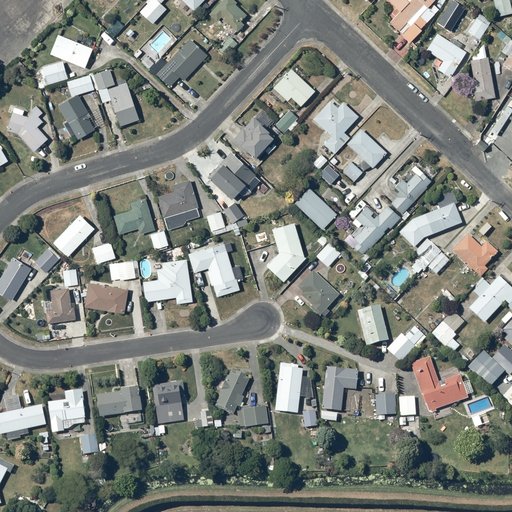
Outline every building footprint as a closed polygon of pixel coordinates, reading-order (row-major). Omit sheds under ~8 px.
[(163,0),(150,0),(151,0),(140,12),(153,24),(167,9),(161,4),(163,0)] [(182,0),(194,11),(204,0),(182,0)] [(247,14),(232,0),(219,0),(221,1),(209,14),(217,22),(222,17),(237,31),(244,24),(240,21),(247,14)] [(436,0),(389,0),(402,12),(390,24),(411,44),(435,14),(429,8),(436,0)] [(511,13),(511,10),(510,0),(494,0),(497,16),(511,13)] [(108,45),(125,27),(116,18),(99,37),(108,45)] [(478,18),(469,32),(481,40),(490,25),(478,18)] [(511,70),(511,40),(509,39),(510,36),(501,30),(497,37),(507,43),(502,52),(508,56),(503,65),(511,70)] [(467,52),(438,33),(427,51),(443,62),(438,70),(451,78),(467,52)] [(93,48),(58,34),(50,54),(85,68),(93,48)] [(207,55),(189,39),(166,64),(146,46),(136,57),(170,87),(179,77),(184,81),(207,55)] [(496,98),(489,57),(471,61),(475,84),(473,84),(477,102),(496,98)] [(51,86),(50,84),(68,79),(63,61),(46,66),(37,69),(40,80),(35,81),(38,90),(51,86)] [(93,73),(98,88),(103,102),(108,101),(112,112),(115,111),(121,126),(139,120),(127,83),(116,87),(115,84),(110,68),(93,73)] [(314,91),(291,69),(271,91),(283,102),(289,95),(301,106),(314,91)] [(98,88),(93,73),(67,81),(72,96),(98,88)] [(84,106),(78,95),(59,105),(67,121),(64,123),(71,137),(75,134),(78,139),(94,130),(82,107),(84,106)] [(337,108),(330,101),(313,119),(332,136),(324,144),(335,153),(349,137),(344,132),(358,117),(342,102),(337,108)] [(18,134),(34,151),(47,139),(39,129),(37,126),(43,122),(39,116),(43,113),(38,106),(31,110),(33,113),(27,117),(23,116),(24,110),(15,107),(7,130),(18,134)] [(274,125),(281,133),(284,135),(288,130),(290,132),(300,121),(296,117),(289,110),(274,125)] [(275,135),(253,117),(232,141),(240,148),(241,146),(255,158),(272,139),(275,135)] [(350,160),(340,170),(353,182),(361,174),(362,172),(369,165),(372,168),(386,153),(361,129),(347,144),(362,158),(355,165),(350,160)] [(234,198),(242,190),(248,196),(262,181),(255,174),(230,151),(219,162),(220,163),(209,175),(234,198)] [(328,160),(321,154),(312,163),(319,169),(328,160)] [(339,175),(328,165),(319,174),(330,184),(339,175)] [(432,180),(415,165),(411,169),(416,173),(408,182),(403,177),(396,185),(402,191),(391,203),(403,214),(432,180)] [(200,217),(189,180),(173,185),(175,191),(157,197),(167,230),(184,225),(183,222),(200,217)] [(337,214),(309,187),(295,202),(322,229),(337,214)] [(426,237),(462,223),(454,203),(451,195),(436,201),(437,205),(432,207),(434,211),(413,219),(400,232),(416,250),(413,253),(418,259),(410,267),(418,275),(427,265),(436,274),(448,261),(426,237)] [(155,230),(146,200),(131,204),(133,210),(114,216),(119,234),(138,228),(140,234),(155,230)] [(352,248),(361,256),(366,261),(370,257),(366,251),(389,227),(390,228),(400,218),(387,206),(377,216),(361,201),(346,216),(360,230),(353,237),(350,234),(344,240),(352,248)] [(243,215),(236,203),(224,210),(231,222),(243,215)] [(227,232),(221,212),(207,216),(213,236),(227,232)] [(80,255),(74,250),(94,229),(80,215),(54,243),(68,256),(69,255),(75,261),(80,255)] [(305,258),(294,222),(272,229),(280,253),(267,266),(283,281),(305,258)] [(169,246),(165,231),(151,234),(154,249),(169,246)] [(328,267),(337,257),(339,259),(344,254),(322,232),(316,239),(325,247),(317,256),(328,267)] [(481,248),(468,235),(453,251),(480,277),(487,270),(484,266),(497,252),(487,242),(481,248)] [(231,266),(227,253),(232,252),(231,247),(228,239),(223,240),(224,242),(188,253),(194,272),(206,269),(211,287),(213,286),(217,297),(238,290),(241,289),(239,282),(244,281),(239,264),(231,266)] [(116,258),(111,242),(93,248),(97,263),(116,258)] [(60,258),(49,247),(35,262),(46,272),(60,258)] [(31,269),(13,258),(0,279),(0,293),(11,301),(31,269)] [(192,302),(187,259),(162,262),(163,268),(157,269),(159,280),(143,282),(146,301),(176,297),(177,304),(192,302)] [(137,278),(136,261),(109,263),(111,280),(137,278)] [(78,284),(76,268),(63,270),(65,286),(78,284)] [(304,293),(302,296),(313,306),(311,308),(319,316),(339,296),(314,272),(298,288),(304,293)] [(505,300),(509,304),(507,306),(511,310),(511,289),(499,277),(490,286),(484,281),(474,291),(480,297),(469,309),(484,323),(505,300)] [(89,283),(88,289),(82,288),(81,298),(86,299),(85,307),(125,313),(128,289),(89,283)] [(74,319),(69,288),(51,291),(54,310),(46,311),(48,323),(74,319)] [(447,289),(442,295),(452,303),(457,297),(447,289)] [(388,340),(379,305),(357,310),(366,346),(388,340)] [(461,343),(462,342),(453,333),(454,332),(464,321),(452,310),(443,321),(431,334),(452,353),(458,346),(461,343)] [(511,313),(509,310),(501,319),(506,324),(511,317),(511,313)] [(511,320),(503,330),(508,336),(505,339),(511,346),(511,344),(511,320)] [(426,337),(415,326),(404,336),(402,334),(387,348),(399,362),(426,337)] [(467,366),(478,355),(464,342),(455,350),(458,353),(456,356),(467,366)] [(488,387),(505,371),(509,375),(511,372),(511,351),(504,344),(498,351),(494,347),(487,355),(483,350),(478,355),(467,366),(488,387)] [(469,378),(463,380),(461,374),(439,381),(430,356),(410,363),(428,412),(468,398),(467,395),(474,393),(469,378)] [(298,368),(298,365),(280,363),(275,412),(297,414),(299,396),(313,398),(311,377),(301,376),(302,369),(298,368)] [(355,389),(355,386),(368,387),(369,381),(356,380),(357,369),(326,366),(321,419),(337,421),(338,411),(341,411),(349,412),(350,395),(344,394),(344,388),(352,389),(355,389)] [(234,417),(236,412),(249,379),(229,371),(215,404),(219,405),(217,410),(234,417)] [(160,432),(160,434),(165,433),(164,423),(166,423),(184,420),(178,381),(154,384),(159,424),(160,432)] [(100,417),(119,414),(119,417),(128,415),(127,413),(142,411),(138,386),(127,388),(128,390),(97,395),(100,417)] [(64,431),(64,429),(71,429),(73,425),(86,424),(82,389),(65,391),(66,399),(48,402),(52,433),(64,431)] [(396,414),(395,393),(376,394),(376,415),(396,414)] [(3,398),(6,412),(0,413),(0,432),(2,440),(7,439),(8,441),(20,438),(20,436),(29,434),(28,428),(47,424),(42,404),(22,409),(18,395),(3,398)] [(399,396),(400,415),(400,425),(406,424),(406,415),(415,415),(415,396),(399,396)] [(239,427),(262,425),(262,434),(271,434),(268,406),(264,406),(238,408),(239,427)] [(213,425),(211,408),(199,410),(200,420),(196,420),(197,428),(213,425)] [(317,426),(316,410),(303,411),(304,427),(317,426)] [(157,436),(155,424),(146,425),(146,430),(139,431),(140,438),(157,436)] [(52,448),(48,432),(39,434),(43,450),(52,448)] [(97,452),(95,434),(81,436),(83,454),(97,452)] [(0,484),(6,472),(10,474),(14,467),(0,460),(0,503),(2,504),(0,498),(0,484)]
